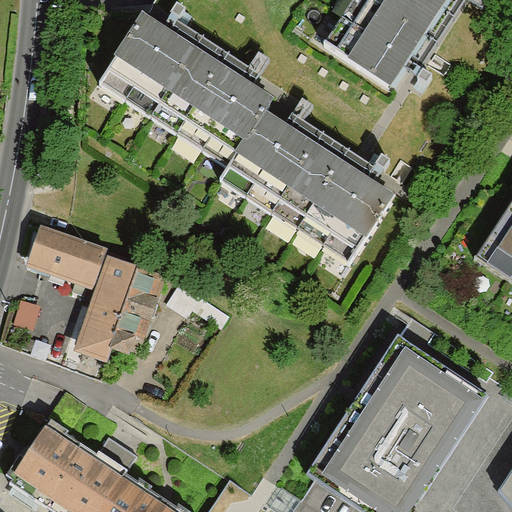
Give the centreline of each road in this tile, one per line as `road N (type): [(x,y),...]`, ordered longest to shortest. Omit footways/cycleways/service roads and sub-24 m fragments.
road 1 (secondary): [(0,239),(38,0)]
road 2 (unknown): [(67,511),(125,400)]
